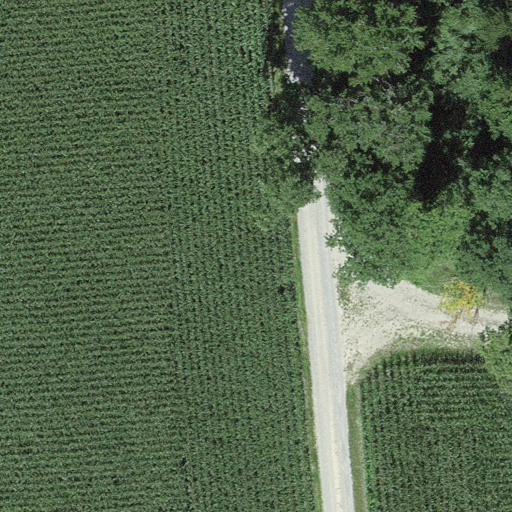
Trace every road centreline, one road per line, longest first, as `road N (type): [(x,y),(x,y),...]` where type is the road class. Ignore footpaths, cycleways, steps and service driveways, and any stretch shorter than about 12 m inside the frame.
road 1 (track): [(339,511),(301,0)]
road 2 (track): [(324,239),(439,318),(511,328)]
